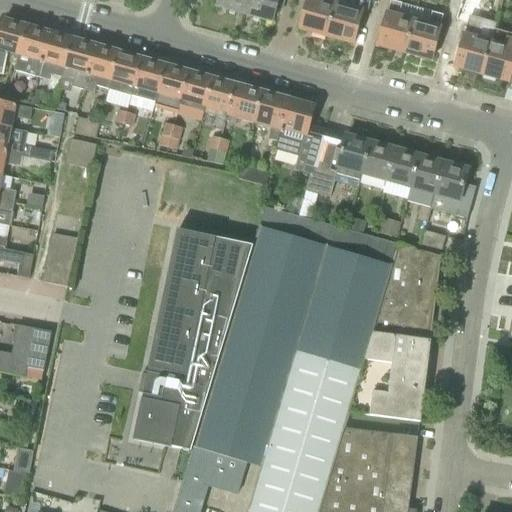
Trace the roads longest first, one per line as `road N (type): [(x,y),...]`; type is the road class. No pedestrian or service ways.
road 1 (residential): [(508,137),(162,40)]
road 2 (residential): [(449,468),(481,250),(508,137)]
road 3 (residential): [(162,40),(15,0)]
